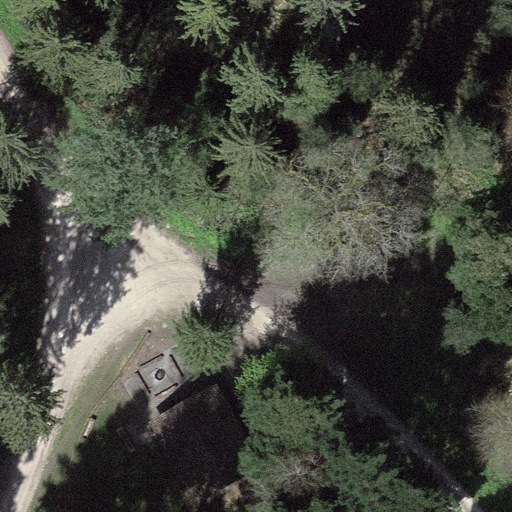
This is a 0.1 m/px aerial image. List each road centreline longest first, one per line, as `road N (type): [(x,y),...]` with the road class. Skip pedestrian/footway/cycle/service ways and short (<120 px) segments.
road 1 (track): [(445,511),(332,382),(112,268)]
road 2 (track): [(112,268),(63,345),(6,511)]
road 3 (track): [(0,55),(112,268)]
